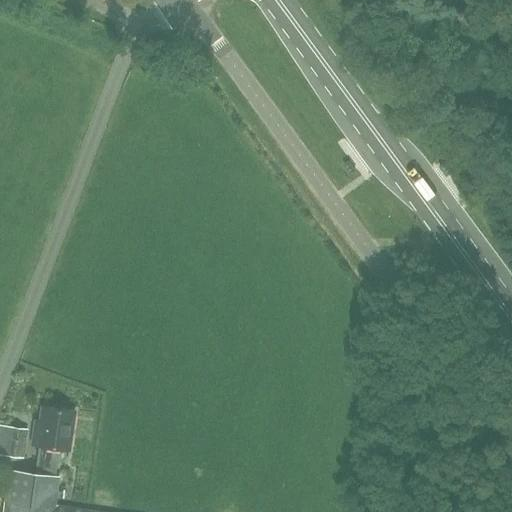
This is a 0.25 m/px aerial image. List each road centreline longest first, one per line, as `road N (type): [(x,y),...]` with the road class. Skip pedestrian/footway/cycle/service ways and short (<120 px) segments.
road 1 (unclassified): [(511,423),(426,327),(192,6)]
road 2 (primary): [(511,321),(275,0)]
